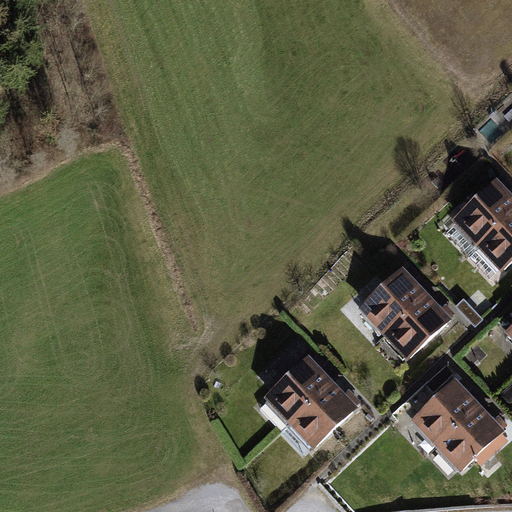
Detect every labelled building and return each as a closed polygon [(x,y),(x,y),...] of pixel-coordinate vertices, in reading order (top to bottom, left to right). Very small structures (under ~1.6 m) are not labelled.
[(511,194),(497,179),(449,225),(472,249),(511,210),(511,194)] [(511,210),(472,249),(496,274),(511,258),(511,210)] [(361,310),(388,336),(429,294),(403,267),(361,310)] [(388,336),(414,362),(456,320),(429,294),(388,336)] [(311,357),(263,402),(288,428),(335,382),(311,357)] [(433,448),(481,399),(455,373),(407,422),(433,448)] [(335,382),(288,428),(313,453),(360,407),(335,382)] [(459,473),(507,424),(481,399),(433,448),(459,473)]
